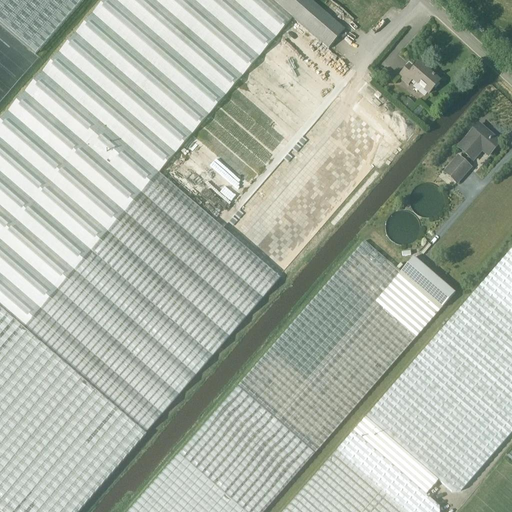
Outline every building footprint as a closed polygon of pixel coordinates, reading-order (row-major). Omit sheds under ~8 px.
[(0,0),(0,24),(35,55),(82,0),(0,0)] [(356,74),(328,50),(270,0),(104,0),(92,15),(28,88),(0,120),(0,511),(78,511),(146,434),(232,333),(280,278),(285,282),(410,137),(348,83),(356,74)] [(270,0),(328,50),(345,30),(309,0),(270,0)] [(429,94),(440,82),(429,72),(431,69),(421,61),(413,71),(408,66),(398,78),(408,86),(413,80),(429,94)] [(406,100),(401,106),(407,111),(412,106),(406,100)] [(418,106),(412,114),(417,117),(423,110),(418,106)] [(488,156),(499,143),(479,125),(459,148),(472,160),(481,150),(488,156)] [(457,185),(472,168),(458,156),(443,173),(457,185)] [(414,258),(400,273),(364,242),(127,511),(264,511),(442,309),(455,294),(414,258)] [(438,511),(439,507),(426,496),(439,481),(452,493),(460,492),(511,432),(511,249),(493,272),(444,327),(370,412),(316,474),(283,511),(438,511)]
